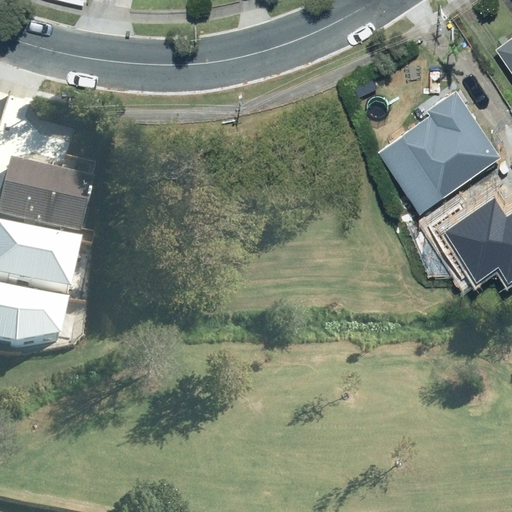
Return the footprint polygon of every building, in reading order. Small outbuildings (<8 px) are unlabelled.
[(511,37),(498,47),(511,66),(511,37)] [(420,212),(464,182),(476,199),(495,186),(483,169),(499,159),(454,91),(423,112),(428,119),(380,152),(420,212)] [(0,221),(81,239),(94,176),(6,158),(0,186),(0,221)] [(511,180),(505,186),(508,190),(495,199),(509,218),(511,215),(511,180)] [(8,317),(0,315),(0,343),(4,344),(8,317)]
